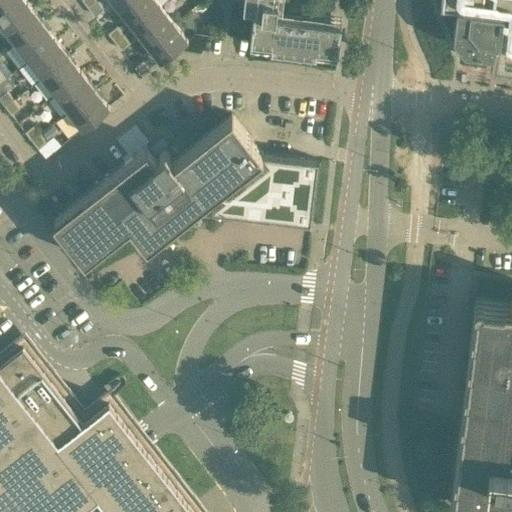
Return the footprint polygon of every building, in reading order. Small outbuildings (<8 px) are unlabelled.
[(26,0),(0,0),(0,23),(1,25),(29,3),(26,0)] [(103,8),(97,0),(95,0),(88,6),(94,14),(103,8)] [(112,0),(120,10),(132,0),(112,0)] [(132,0),(120,10),(133,26),(161,4),(157,0),(132,0)] [(242,0),(242,4),(253,5),(250,37),(271,39),(270,45),(315,50),(316,45),(337,47),(341,19),(305,15),(306,8),(289,6),(288,13),(266,10),(267,4),(276,5),(276,0),(242,0)] [(511,0),(440,0),(440,2),(456,4),(453,32),(459,33),(464,40),(464,46),(492,50),(490,66),(511,68),(511,0)] [(29,3),(1,25),(14,42),(42,20),(29,3)] [(146,43),(174,21),(161,4),(133,26),(146,43)] [(42,20),(14,42),(28,59),(56,37),(42,20)] [(160,61),(174,49),(188,38),(174,21),(146,43),(160,61)] [(108,31),(115,40),(123,33),(117,25),(108,31)] [(130,42),(123,33),(115,40),(121,48),(130,42)] [(56,37),(28,59),(41,76),(69,54),(56,37)] [(472,51),(471,59),(479,60),(480,52),(472,51)] [(69,54),(41,76),(54,93),(82,71),(69,54)] [(143,59),(135,65),(141,74),(150,67),(143,59)] [(82,71),(54,93),(68,110),(96,88),(82,71)] [(96,88),(68,110),(82,128),(110,106),(96,88)] [(0,94),(0,98),(4,104),(13,98),(6,89),(0,94)] [(19,106),(13,98),(4,104),(11,113),(19,106)] [(146,144),(143,146),(53,217),(54,219),(83,255),(84,257),(129,221),(145,242),(147,243),(193,206),(310,220),(317,157),(262,151),(261,150),(236,118),(231,112),(173,158),(170,153),(165,147),(155,155),(146,144)] [(28,135),(31,138),(40,132),(33,123),(25,130),(28,135)] [(52,123),(42,131),(47,138),(57,129),(52,123)] [(46,140),(40,132),(31,138),(38,147),(46,140)] [(511,284),(511,295),(511,300),(504,299),(482,297),(482,296),(477,296),(474,298),(474,303),(472,324),(471,324),(470,331),(471,331),(468,353),(467,360),(465,382),(464,381),(463,389),(464,389),(461,410),(460,417),(458,439),(457,439),(457,446),(454,467),(453,474),(451,496),(450,501),(452,504),(457,504),(479,506),(479,507),(486,508),(486,507),(507,510),(511,510),(511,284)] [(0,511),(75,511),(97,495),(110,511),(197,511),(139,438),(109,399),(83,419),(77,411),(23,342),(0,360),(0,511)]
